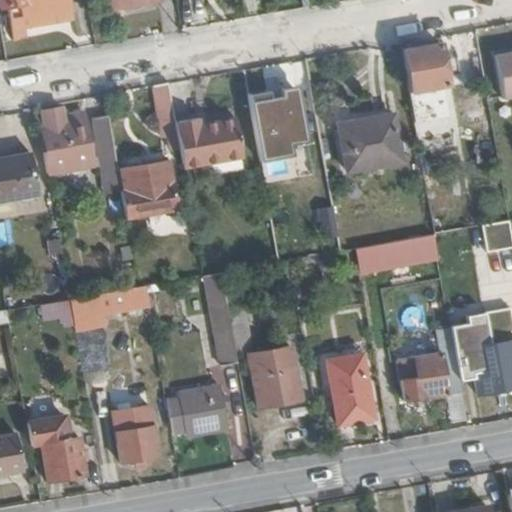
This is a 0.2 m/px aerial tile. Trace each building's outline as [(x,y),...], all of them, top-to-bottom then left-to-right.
[(57,13),(54,0),(0,0),(0,6),(5,7),(11,42),(26,40),(24,27),(36,25),(35,17),(57,13)] [(157,3),(156,0),(102,0),(105,13),(157,3)] [(482,80),(472,30),(456,33),(465,83),(482,80)] [(443,84),(435,45),(421,47),(420,40),(398,44),(412,120),(444,114),(438,84),(443,84)] [(511,46),(490,51),(498,92),(511,89),(511,46)] [(251,91),(265,158),(296,152),(293,139),(311,136),(300,81),(251,91)] [(173,125),(166,86),(149,89),(155,117),(158,116),(164,152),(178,149),(173,125)] [(93,177),(81,111),(62,114),(61,109),(41,112),(50,160),(44,162),(48,185),(93,177)] [(119,184),(106,116),(90,119),(100,174),(107,174),(108,185),(119,184)] [(401,164),(392,116),(336,127),(345,174),(401,164)] [(241,160),(234,120),(206,125),(205,118),(173,125),(178,149),(182,171),(241,160)] [(0,199),(38,193),(32,154),(0,158),(0,199)] [(177,213),(169,165),(123,172),(127,194),(121,195),(126,222),(177,213)] [(322,235),(337,233),(333,205),(318,207),(322,235)] [(424,255),(423,247),(435,245),(433,234),(353,249),(356,268),(424,255)] [(97,313),(149,303),(146,286),(70,300),(73,317),(75,331),(100,328),(97,313)] [(228,321),(223,292),(209,295),(223,366),(237,364),(228,321)] [(73,317),(70,300),(41,305),(44,322),(73,317)] [(302,406),(293,353),(253,361),(245,318),(228,321),(237,364),(250,362),(259,413),(302,406)] [(511,386),(511,337),(490,341),(486,319),(450,325),(459,374),(475,371),(479,392),(511,386)] [(450,325),(449,323),(434,326),(438,351),(396,358),(404,399),(462,389),(459,374),(450,325)] [(372,418),(359,353),(324,359),(336,425),(372,418)] [(229,431),(222,389),(179,396),(179,401),(167,404),(173,434),(185,432),(186,438),(229,431)] [(158,457),(153,426),(148,427),(145,410),(114,416),(121,463),(158,457)] [(0,477),(21,473),(15,437),(0,439),(0,477)] [(83,473),(77,437),(39,444),(46,479),(83,473)]
